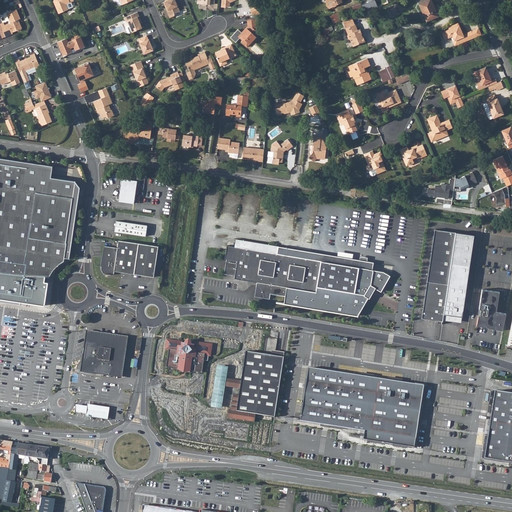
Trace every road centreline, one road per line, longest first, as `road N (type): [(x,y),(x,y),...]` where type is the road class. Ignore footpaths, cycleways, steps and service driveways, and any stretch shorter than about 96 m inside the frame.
road 1 (tertiary): [(177,311),(247,314),(511,366)]
road 2 (secondary): [(222,462),(511,507)]
road 3 (residential): [(92,156),(352,192)]
road 4 (residential): [(357,193),(511,216)]
road 5 (residential): [(392,134),(435,67),(499,49)]
road 6 (residential): [(92,156),(41,34)]
road 7 (residential): [(92,156),(80,278)]
